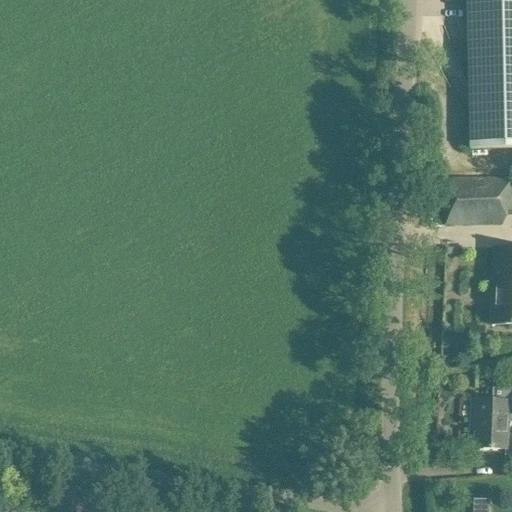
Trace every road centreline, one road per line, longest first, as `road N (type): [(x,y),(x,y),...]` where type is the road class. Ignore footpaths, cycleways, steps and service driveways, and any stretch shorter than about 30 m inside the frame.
road 1 (unclassified): [(378,510),(392,0)]
road 2 (unclassified): [(309,511),(0,460)]
